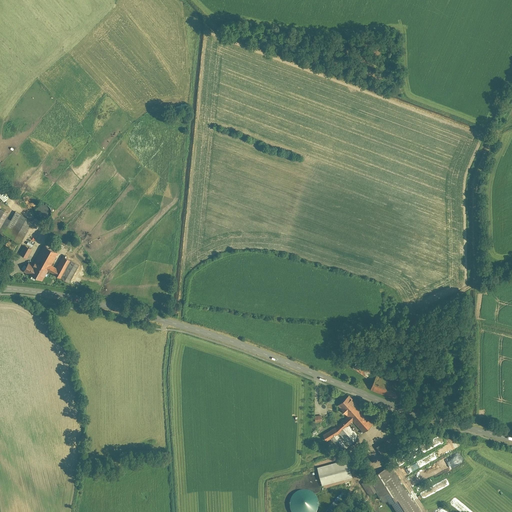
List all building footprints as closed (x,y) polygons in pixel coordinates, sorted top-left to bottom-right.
[(0,209),(0,228),(8,214),(0,209)] [(20,244),(32,222),(14,213),(3,236),(20,244)] [(19,255),(26,259),(31,249),(24,246),(19,255)] [(48,272),(53,275),(56,269),(51,267),(57,254),(44,247),(33,266),(28,263),(23,272),(42,282),(48,272)] [(53,275),(68,283),(77,265),(62,257),(56,269),(53,275)] [(356,359),(351,366),(365,376),(370,369),(356,359)] [(396,383),(377,376),(372,391),(391,397),(396,383)] [(372,422),(347,396),(337,405),(346,415),(352,421),(362,432),(372,422)] [(352,421),(346,415),(328,431),(332,435),(343,447),(356,435),(347,425),(352,421)] [(321,434),(324,439),(332,435),(328,431),(321,434)] [(398,431),(375,445),(381,455),(404,441),(398,431)] [(444,455),(457,448),(454,443),(441,449),(444,455)] [(439,472),(460,464),(456,454),(435,462),(439,472)] [(345,459),(317,467),(321,483),(350,476),(345,459)] [(403,468),(405,474),(420,468),(419,464),(415,466),(415,464),(403,468)] [(418,511),(389,466),(368,479),(383,503),(386,501),(393,511),(418,511)] [(367,479),(360,483),(368,496),(374,492),(367,479)] [(319,511),(321,509),(322,504),(320,499),(318,495),(314,492),(309,491),(305,491),(300,493),(296,496),(294,500),(293,505),(294,509),(294,511),(319,511)] [(334,511),(341,504),(335,500),(325,511),(334,511)]
